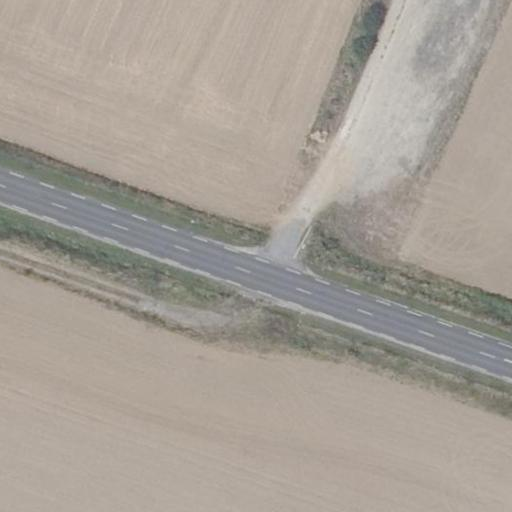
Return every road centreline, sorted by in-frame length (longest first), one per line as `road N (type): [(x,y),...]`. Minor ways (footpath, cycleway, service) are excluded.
road 1 (primary): [(511,362),(0,186)]
road 2 (track): [(261,276),(381,0)]
